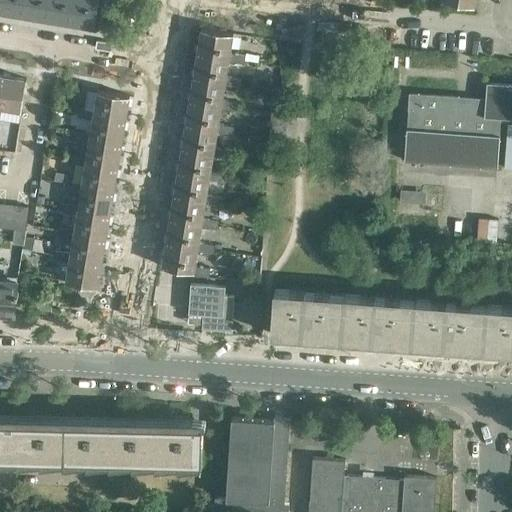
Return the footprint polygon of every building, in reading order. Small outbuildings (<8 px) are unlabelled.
[(1,0),(0,8),(0,12),(23,17),(25,0),(1,0)] [(25,0),(23,17),(47,21),(50,0),(25,0)] [(50,0),(47,21),(70,24),(74,0),(50,0)] [(74,0),(70,24),(95,28),(98,0),(74,0)] [(201,27),(197,51),(229,57),(229,61),(243,62),(243,54),(230,52),(234,32),(201,27)] [(197,51),(193,75),(225,80),(225,84),(241,86),(242,78),(226,76),(229,61),(229,57),(197,51)] [(0,89),(0,114),(1,106),(22,110),(27,78),(3,74),(0,89)] [(193,75),(189,99),(221,104),(221,108),(237,109),(238,102),(222,100),(225,84),(225,80),(193,75)] [(486,98),(409,92),(407,109),(408,110),(407,123),(406,123),(404,160),(497,166),(500,134),(499,134),(499,116),(511,117),(511,83),(487,82),(486,98)] [(99,86),(83,83),(81,92),(97,94),(94,109),(94,114),(126,119),(130,95),(98,89),(99,86)] [(189,99),(185,123),(218,128),(217,132),(233,133),(234,126),(219,123),(221,108),(221,104),(189,99)] [(94,109),(78,108),(78,115),(93,118),(91,133),(90,137),(122,143),(126,119),(94,114),(94,109)] [(185,123),(182,146),(214,151),(213,155),(229,157),(230,150),(215,147),(217,132),(218,128),(185,123)] [(91,133),(75,132),(74,139),(89,142),(87,157),(86,161),(118,167),(122,143),(90,137),(91,133)] [(214,151),(182,146),(178,170),(210,175),(209,179),(225,180),(227,173),(211,170),(213,155),(214,151)] [(85,166),(83,180),(82,185),(114,190),(118,167),(86,161),(87,157),(71,156),(70,163),(85,166)] [(66,189),(66,170),(56,170),(56,180),(43,179),(43,189),(66,189)] [(209,179),(210,175),(178,170),(174,194),(206,199),(205,203),(221,204),(223,197),(207,194),(209,179)] [(81,189),(79,204),(78,209),(110,214),(114,190),(82,185),(83,180),(67,179),(66,187),(81,189)] [(426,203),(426,190),(401,188),(400,201),(426,203)] [(46,194),(38,193),(37,201),(45,202),(46,194)] [(206,199),(174,194),(170,217),(202,222),(201,226),(217,228),(219,220),(203,218),(205,203),(206,199)] [(5,202),(2,226),(14,227),(16,204),(5,202)] [(77,213),(75,228),(74,232),(106,237),(110,214),(78,209),(79,204),(63,203),(62,210),(77,213)] [(16,204),(14,227),(15,227),(27,229),(30,205),(16,204)] [(511,216),(480,215),(479,239),(511,240),(511,216)] [(170,217),(166,241),(198,246),(198,250),(214,252),(215,244),(199,241),(201,226),(202,222),(170,217)] [(75,228),(59,226),(58,233),(73,237),(71,251),(70,256),(102,261),(106,237),(74,232),(75,228)] [(27,229),(15,227),(13,243),(24,244),(27,229)] [(24,244),(23,248),(45,252),(41,239),(25,236),(24,244)] [(166,241),(162,265),(194,270),(193,274),(209,276),(211,268),(195,265),(198,250),(198,246),(166,241)] [(71,251),(55,250),(54,257),(70,260),(67,280),(98,285),(102,261),(70,256),(71,251)] [(0,277),(0,312),(15,314),(18,279),(0,277)] [(191,283),(189,313),(203,314),(202,323),(202,327),(232,330),(234,295),(225,294),(226,285),(191,283)] [(242,283),(242,298),(257,298),(257,283),(242,283)] [(274,288),(274,289),(271,333),(287,334),(287,337),(301,338),(301,335),(329,337),(332,292),(274,288)] [(332,292),(329,337),(357,339),(357,342),(371,343),(371,340),(400,342),(403,298),(332,292)] [(403,298),(400,342),(429,344),(428,347),(442,348),(442,345),(471,347),(474,303),(403,298)] [(511,305),(474,303),(471,347),(500,349),(500,352),(511,352),(511,305)] [(0,456),(203,461),(203,416),(0,411),(0,456)] [(274,419),(232,416),(226,498),(214,497),(213,511),(288,511),(289,502),(284,502),(290,417),(274,416),(274,419)] [(404,478),(344,473),(345,459),(312,456),(308,511),(434,511),(437,476),(405,474),(404,478)]
